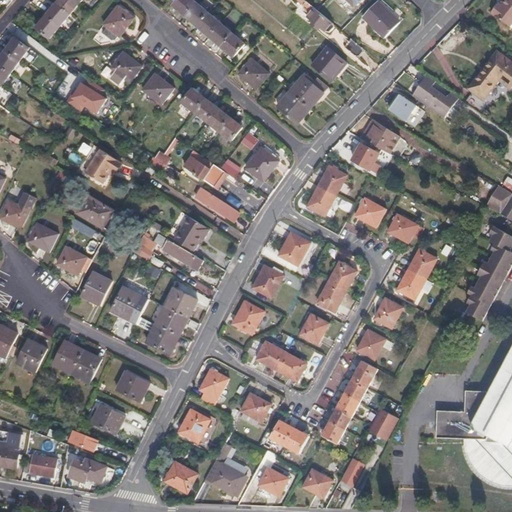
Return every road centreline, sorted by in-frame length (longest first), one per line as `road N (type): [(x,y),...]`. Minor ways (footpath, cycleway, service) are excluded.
road 1 (residential): [(277,206),(385,265),(313,405),(204,342)]
road 2 (residential): [(138,0),(311,158)]
road 3 (residential): [(183,382),(49,310),(0,245)]
road 4 (residential): [(311,158),(444,18)]
road 5 (residential): [(204,342),(277,206)]
road 6 (residential): [(133,511),(135,480),(183,382)]
road 7 (tertiary): [(118,511),(0,490)]
